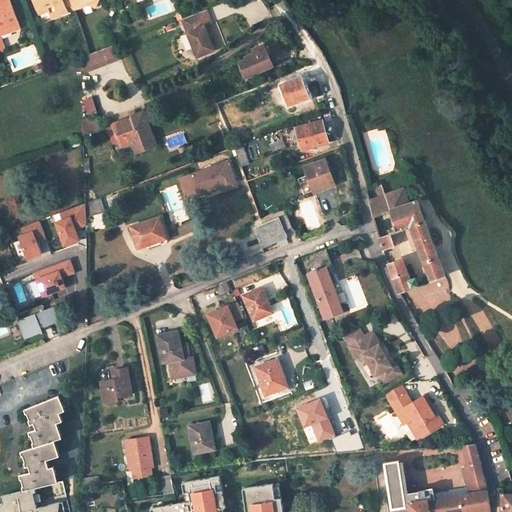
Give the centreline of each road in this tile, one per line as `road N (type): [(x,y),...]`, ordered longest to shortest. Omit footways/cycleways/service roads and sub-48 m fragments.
road 1 (residential): [(494,511),(480,439),(393,293),(369,230)]
road 2 (residential): [(369,230),(321,62),(275,0)]
road 3 (residential): [(81,333),(286,253)]
road 4 (residential): [(81,333),(77,249),(8,274)]
